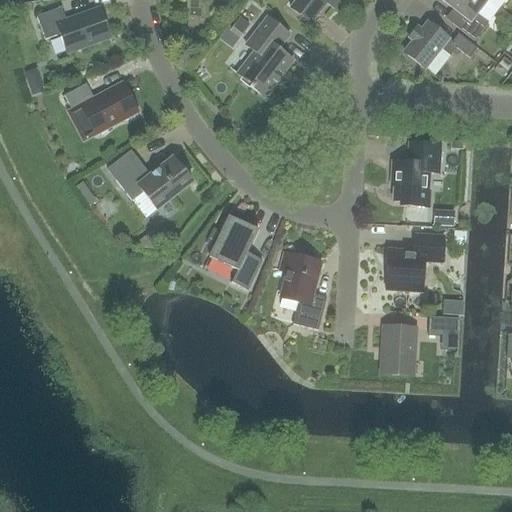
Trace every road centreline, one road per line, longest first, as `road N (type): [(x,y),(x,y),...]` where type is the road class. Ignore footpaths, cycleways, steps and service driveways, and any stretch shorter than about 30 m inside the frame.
road 1 (residential): [(138,0),(161,66),(198,131),(241,180),(282,207),(351,223)]
road 2 (residential): [(511,107),(358,101)]
road 3 (residential): [(351,223),(358,101)]
